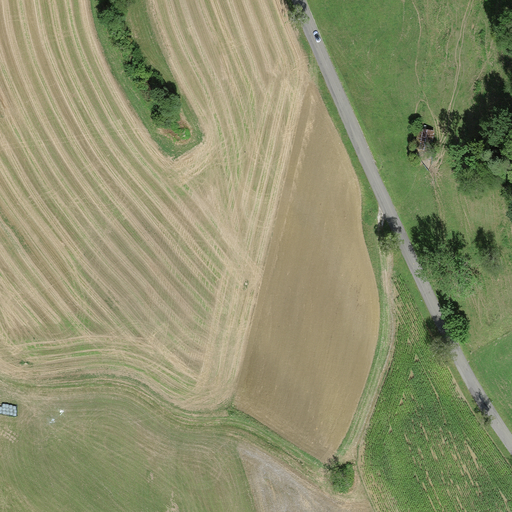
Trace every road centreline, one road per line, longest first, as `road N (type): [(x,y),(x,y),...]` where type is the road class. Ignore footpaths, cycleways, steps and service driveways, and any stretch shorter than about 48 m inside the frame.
road 1 (track): [(0,380),(15,388),(138,393),(177,419),(255,431),(323,469),(345,457),(386,333),(380,198)]
road 2 (tertiary): [(511,444),(477,392),(380,198),(294,0)]
